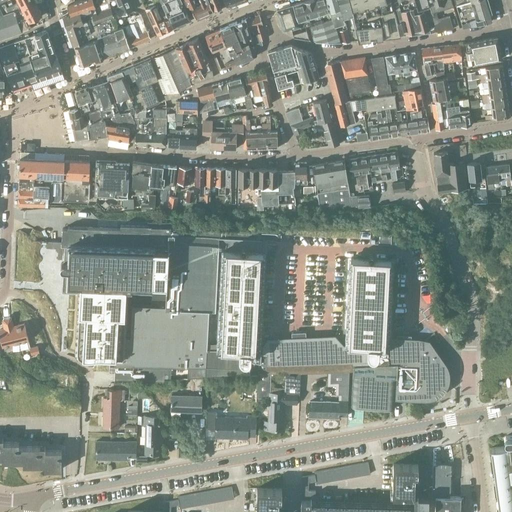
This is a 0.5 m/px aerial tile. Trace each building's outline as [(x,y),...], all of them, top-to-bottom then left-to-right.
[(17,0),(19,3),(17,4),(13,6),(9,7),(7,9),(4,5),(0,6),(0,9),(3,16),(14,12),(20,9),(34,2),(33,0),(17,0)] [(71,15),(63,18),(67,29),(73,47),(74,47),(89,42),(87,34),(92,33),(90,28),(96,27),(96,25),(97,24),(111,19),(114,18),(111,9),(110,7),(97,12),(92,0),(84,0),(78,2),(72,4),(67,6),(71,15)] [(97,0),(96,0),(100,6),(109,3),(109,1),(116,1),(117,4),(115,5),(116,7),(111,9),(114,18),(132,11),(127,0),(97,0)] [(166,15),(167,14),(173,29),(191,22),(181,0),(152,0),(154,3),(159,1),(166,15)] [(207,0),(184,0),(188,8),(190,7),(196,20),(213,12),(207,0)] [(208,0),(214,12),(222,9),(218,0),(208,0)] [(308,0),(304,2),(292,5),(295,15),(296,15),(297,19),(298,19),(300,27),(307,25),(309,25),(310,29),(314,41),(315,41),(321,42),(343,42),(335,18),(334,18),(333,15),(331,15),(330,11),(326,0),(308,0)] [(354,14),(349,0),(326,0),(330,11),(331,15),(333,15),(334,18),(335,18),(343,42),(359,42),(351,15),(354,14)] [(349,0),(354,14),(351,15),(359,42),(364,42),(401,38),(401,36),(392,2),(391,2),(390,0),(349,0)] [(390,0),(391,2),(392,2),(401,36),(406,35),(399,5),(402,4),(400,0),(390,0)] [(400,0),(402,4),(399,5),(404,25),(406,35),(407,37),(430,34),(429,30),(430,30),(424,9),(418,11),(417,8),(414,0),(400,0)] [(414,0),(417,8),(418,11),(424,9),(430,30),(429,30),(430,34),(436,32),(427,0),(414,0)] [(427,0),(436,32),(453,29),(449,16),(437,19),(436,12),(453,7),(452,3),(451,0),(427,0)] [(487,0),(473,0),(456,5),(463,28),(475,25),(492,22),(490,16),(492,16),(487,0)] [(0,39),(29,29),(27,25),(26,21),(28,20),(29,22),(42,16),(34,2),(20,9),(14,12),(3,16),(0,9),(0,39)] [(295,15),(292,5),(276,10),(282,31),(291,28),(292,30),(300,27),(298,19),(297,19),(296,15),(295,15)] [(146,10),(153,25),(167,19),(163,11),(158,13),(155,6),(146,10)] [(128,25),(122,27),(129,48),(151,39),(146,27),(145,28),(143,21),(144,21),(141,14),(128,19),(130,25),(128,25)] [(259,15),(245,19),(256,54),(262,45),(261,40),(266,38),(263,26),(262,25),(259,15)] [(97,24),(96,25),(96,27),(100,36),(97,37),(98,39),(104,58),(119,52),(116,43),(117,43),(114,37),(116,36),(115,31),(114,30),(111,19),(97,24)] [(167,19),(153,25),(157,36),(172,30),(167,19)] [(245,19),(233,23),(239,39),(242,47),(238,48),(243,62),(253,58),(256,57),(257,55),(256,54),(245,19)] [(233,23),(220,28),(230,55),(233,54),(237,64),(243,62),(238,48),(242,47),(239,39),(233,23)] [(309,40),(306,30),(310,29),(309,25),(307,25),(300,27),(292,30),(293,35),(297,39),(309,40)] [(89,42),(74,47),(76,54),(77,54),(80,65),(104,58),(98,39),(97,37),(100,36),(96,27),(90,28),(92,33),(87,34),(89,42)] [(122,27),(114,30),(115,31),(116,36),(114,37),(117,43),(116,43),(119,52),(130,49),(129,48),(122,27)] [(230,55),(220,28),(205,35),(220,72),(237,64),(233,54),(230,55)] [(47,30),(13,42),(18,58),(19,58),(30,54),(39,80),(61,72),(55,53),(54,53),(47,30)] [(497,38),(465,44),(466,51),(465,51),(467,59),(464,60),(465,66),(501,60),(497,38)] [(176,48),(192,84),(213,78),(212,73),(210,67),(198,39),(176,48)] [(13,43),(0,47),(0,56),(13,92),(16,91),(28,86),(23,72),(22,72),(18,61),(19,61),(13,43)] [(291,44),(267,51),(267,52),(268,52),(273,71),(274,73),(281,71),(281,73),(274,76),(278,89),(293,85),(292,79),(287,81),(285,73),(284,73),(284,70),(296,67),(300,83),(319,78),(311,53),(300,49),(294,47),(291,46),(291,44)] [(460,45),(451,46),(452,61),(460,61),(460,63),(462,63),(460,45)] [(451,46),(441,47),(443,63),(444,65),(446,64),(446,62),(452,61),(451,46)] [(441,47),(432,48),(434,64),(437,63),(437,69),(444,68),(443,63),(441,47)] [(164,93),(178,90),(192,84),(176,48),(151,59),(164,93)] [(434,64),(432,48),(422,49),(423,61),(424,65),(425,75),(429,75),(428,64),(434,64)] [(414,51),(399,53),(402,72),(417,70),(414,53),(414,51)] [(402,72),(399,53),(384,56),(384,57),(385,57),(388,74),(402,72)] [(30,57),(19,61),(18,61),(22,72),(23,72),(28,86),(39,82),(35,69),(30,57)] [(378,87),(379,87),(380,94),(390,92),(389,85),(388,85),(383,57),(372,59),(378,87)] [(132,102),(135,109),(144,107),(146,107),(167,100),(180,97),(178,90),(164,93),(151,59),(150,58),(134,66),(138,77),(135,78),(136,79),(127,83),(132,95),(131,96),(133,102),(132,102)] [(365,58),(340,61),(345,77),(342,78),(347,99),(353,98),(353,96),(371,93),(370,83),(369,83),(365,58)] [(340,61),(328,63),(325,66),(335,104),(347,101),(347,99),(342,78),(345,77),(340,61)] [(479,75),(479,79),(504,76),(502,65),(485,68),(486,74),(479,75)] [(134,66),(122,71),(127,83),(136,79),(135,78),(138,77),(134,66)] [(114,96),(119,114),(130,112),(135,122),(136,134),(138,134),(139,131),(138,130),(138,129),(139,129),(139,118),(139,113),(147,110),(146,107),(144,107),(135,109),(132,102),(133,102),(131,96),(132,95),(127,83),(122,71),(107,76),(108,80),(113,96),(114,96)] [(265,72),(245,77),(249,90),(254,89),(256,97),(262,95),(265,106),(271,105),(272,102),(271,93),(265,72)] [(446,73),(447,78),(448,81),(455,79),(454,72),(446,73)] [(488,88),(505,86),(504,76),(479,79),(480,84),(482,83),(483,89),(488,88)] [(245,77),(227,82),(232,99),(244,95),(248,110),(254,108),(249,90),(245,77)] [(429,81),(431,91),(456,87),(455,83),(448,84),(448,81),(447,78),(429,81)] [(102,117),(115,114),(119,114),(114,96),(113,96),(108,80),(89,86),(94,99),(97,99),(99,107),(100,109),(102,117)] [(469,89),(477,88),(476,80),(468,81),(469,89)] [(215,97),(210,98),(213,110),(219,108),(217,102),(228,99),(230,104),(233,103),(232,99),(227,82),(212,86),(215,97)] [(419,82),(404,84),(405,91),(407,91),(420,89),(419,82)] [(92,112),(100,109),(99,107),(97,99),(94,99),(89,86),(76,90),(75,92),(81,112),(91,109),(92,112)] [(201,101),(210,98),(215,97),(212,86),(198,90),(201,101)] [(482,96),(482,100),(507,96),(505,86),(488,88),(488,89),(483,89),(484,95),(482,96)] [(440,100),(446,99),(451,98),(450,92),(457,91),(457,90),(456,87),(431,91),(433,102),(440,100)] [(402,92),(404,101),(409,100),(423,98),(421,88),(420,89),(407,91),(405,91),(402,92)] [(368,112),(386,109),(390,109),(397,108),(395,95),(355,101),(357,111),(367,109),(368,112)] [(490,102),(491,109),(508,106),(507,96),(482,100),(483,104),(490,102)] [(210,98),(201,101),(201,113),(213,110),(210,98)] [(409,100),(404,101),(398,102),(400,111),(425,107),(423,98),(409,100)] [(291,125),(294,135),(299,145),(305,143),(303,139),(300,133),(303,131),(303,129),(314,125),(315,127),(316,128),(318,130),(320,131),(322,131),(324,131),(328,146),(339,145),(332,118),(327,99),(313,102),(318,120),(314,121),(313,117),(304,120),(291,125)] [(445,129),(443,119),(447,118),(446,108),(447,108),(446,99),(440,100),(441,103),(433,104),(437,130),(445,129)] [(471,109),(479,108),(478,100),(470,101),(471,109)] [(353,111),(357,111),(355,101),(350,101),(348,101),(347,101),(335,104),(341,127),(356,123),(353,111)] [(198,114),(198,103),(175,102),(176,121),(182,121),(182,113),(198,114)] [(508,106),(491,109),(492,115),(485,116),(485,120),(510,116),(508,106)] [(455,112),(460,112),(459,107),(447,109),(450,129),(462,127),(461,118),(456,119),(455,112)] [(69,110),(72,128),(87,125),(87,121),(83,121),(81,115),(79,115),(77,108),(69,110)] [(286,113),(291,125),(304,120),(299,108),(286,113)] [(109,139),(114,140),(115,131),(113,131),(112,129),(117,128),(115,114),(102,117),(100,109),(92,112),(88,113),(91,119),(87,121),(87,125),(72,128),(75,141),(89,138),(107,134),(109,139)] [(136,134),(136,144),(136,146),(166,147),(167,119),(165,119),(166,109),(153,109),(152,118),(139,118),(139,129),(138,129),(138,130),(139,131),(138,134),(136,134)] [(386,109),(387,117),(388,123),(389,123),(391,137),(400,136),(398,122),(392,123),(390,109),(386,109)] [(408,120),(410,134),(420,133),(416,110),(411,111),(412,120),(408,120)] [(416,110),(420,133),(430,131),(427,117),(423,118),(422,110),(416,110)] [(115,131),(114,140),(130,143),(129,130),(135,130),(135,122),(130,112),(119,114),(115,114),(117,128),(112,129),(113,131),(115,131)] [(460,112),(455,112),(456,119),(461,118),(462,127),(472,125),(470,114),(460,116),(460,112)] [(377,113),(378,117),(378,118),(381,139),(391,137),(389,123),(388,123),(387,117),(382,118),(381,113),(377,113)] [(398,122),(400,136),(410,134),(408,120),(402,121),(401,113),(397,114),(398,122)] [(381,139),(378,118),(379,125),(373,125),(373,121),(368,122),(371,140),(381,139)] [(212,149),(224,149),(225,132),(225,127),(212,126),(212,124),(212,120),(202,120),(202,136),(212,137),(212,149)] [(263,131),(257,132),(258,149),(268,149),(267,124),(263,124),(263,131)] [(271,124),(267,124),(268,149),(279,148),(278,131),(271,131),(271,124)] [(225,132),(224,149),(237,150),(237,138),(244,138),(244,125),(233,125),(233,132),(225,132)] [(258,149),(257,132),(251,132),(250,125),(246,125),(247,150),(258,149)] [(168,147),(197,148),(197,137),(196,137),(196,128),(182,128),(182,130),(175,129),(175,136),(170,135),(169,135),(168,147)] [(303,131),(300,133),(303,139),(310,136),(307,130),(303,131)] [(356,134),(357,142),(368,140),(367,132),(356,134)] [(387,154),(390,172),(391,181),(396,180),(395,170),(399,169),(397,152),(387,154)] [(446,152),(433,153),(437,181),(437,185),(438,193),(439,193),(467,190),(466,187),(464,171),(464,164),(463,162),(448,164),(446,152)] [(377,155),(380,173),(390,172),(387,154),(377,155)] [(377,155),(367,157),(369,171),(375,170),(375,175),(380,174),(380,173),(377,155)] [(362,178),(362,184),(363,189),(368,188),(366,174),(370,173),(369,171),(367,157),(358,158),(360,172),(361,172),(362,178)] [(19,175),(18,198),(33,199),(33,195),(34,195),(34,185),(34,181),(34,176),(35,159),(20,158),(19,175)] [(350,173),(355,173),(357,185),(362,184),(362,178),(361,172),(360,172),(358,158),(348,159),(350,173)] [(18,198),(18,207),(28,207),(28,208),(34,208),(34,207),(46,208),(46,204),(48,204),(50,160),(35,159),(34,176),(34,181),(34,185),(34,195),(33,195),(33,199),(18,198)] [(50,160),(48,204),(49,204),(49,202),(63,203),(63,200),(62,200),(64,160),(57,160),(50,160)] [(64,160),(62,200),(63,200),(88,201),(88,200),(90,162),(90,161),(64,160)] [(343,160),(312,165),(316,187),(317,195),(320,215),(352,210),(350,197),(349,190),(344,160),(343,160)] [(121,198),(123,198),(128,198),(128,180),(131,181),(130,198),(133,198),(146,200),(146,194),(149,194),(149,203),(141,203),(141,208),(154,208),(154,206),(155,187),(148,186),(151,164),(130,161),(130,163),(95,162),(94,196),(96,196),(121,198)] [(480,162),(468,164),(470,180),(481,179),(480,162)] [(295,163),(295,171),(295,180),(307,180),(307,163),(295,163)] [(163,165),(151,164),(148,186),(155,187),(154,206),(156,206),(157,199),(159,200),(161,189),(163,189),(164,176),(162,176),(163,165)] [(511,183),(510,164),(498,165),(500,183),(502,183),(502,181),(505,180),(506,186),(511,185),(511,183)] [(177,166),(163,165),(162,176),(164,176),(163,189),(161,189),(159,200),(157,199),(156,206),(164,207),(167,192),(169,192),(170,189),(169,189),(170,183),(174,184),(177,166)] [(500,183),(498,165),(486,166),(489,188),(493,187),(492,182),(498,181),(498,183),(500,183)] [(191,166),(179,166),(176,184),(189,185),(191,166)] [(201,192),(205,193),(205,167),(195,167),(194,184),(201,184),(201,192)] [(209,185),(215,185),(216,167),(205,167),(205,193),(208,193),(209,185)] [(221,185),(221,193),(221,196),(215,196),(215,204),(224,204),(225,193),(226,168),(216,167),(215,185),(221,185)] [(226,168),(225,193),(229,193),(229,185),(236,186),(236,168),(226,168)] [(238,200),(237,205),(237,210),(264,211),(264,204),(262,204),(260,189),(279,189),(278,172),(278,169),(238,168),(238,200)] [(295,171),(278,172),(279,189),(260,189),(262,204),(264,204),(295,204),(294,198),(293,198),(293,187),(294,187),(295,180),(295,171)] [(392,183),(393,193),(405,191),(404,181),(392,183)] [(187,190),(185,201),(183,200),(183,207),(192,208),(192,203),(192,202),(193,197),(194,191),(187,190)] [(369,195),(350,197),(352,210),(370,208),(369,195)] [(170,196),(169,197),(168,207),(177,207),(178,202),(178,197),(170,196)] [(120,208),(123,208),(123,203),(123,198),(121,198),(120,198),(118,200),(118,205),(109,205),(109,206),(107,207),(107,210),(120,210),(120,208)] [(128,198),(123,198),(123,203),(123,208),(134,208),(133,198),(130,198),(128,198)] [(21,242),(19,293),(33,302),(43,312),(47,322),(52,333),(60,352),(67,353),(70,286),(81,287),(81,294),(78,336),(79,336),(79,340),(78,340),(78,348),(78,349),(78,352),(80,355),(82,357),(85,358),(87,358),(94,358),(94,362),(93,370),(109,371),(109,374),(115,374),(114,381),(163,382),(164,380),(257,376),(271,375),(278,375),(284,375),(285,375),(299,374),(328,373),(328,372),(348,372),(352,371),(351,407),(353,407),(394,409),(395,399),(402,399),(402,400),(420,401),(421,398),(424,398),(430,398),(435,396),(436,395),(438,397),(440,397),(442,396),(443,394),(443,392),(442,390),(443,389),(445,384),(447,378),(446,372),(445,368),(444,367),(425,342),(424,341),(434,334),(442,329),(431,313),(429,280),(419,243),(416,241),(391,240),(391,236),(378,236),(378,239),(370,239),(337,238),(337,240),(281,237),(262,236),(262,238),(170,232),(170,229),(145,227),(122,226),(121,231),(67,228),(67,230),(63,229),(62,244),(21,242)] [(0,328),(0,339),(2,347),(29,341),(25,327),(14,329),(12,319),(10,318),(4,319),(3,321),(4,328),(0,328)] [(29,349),(31,356),(39,354),(38,346),(29,349)] [(346,415),(348,372),(328,372),(328,373),(328,385),(336,385),(336,394),(339,394),(339,403),(310,402),(309,417),(339,418),(339,415),(346,415)] [(257,376),(256,390),(257,390),(257,401),(269,401),(268,422),(264,422),(263,429),(268,429),(268,430),(283,431),(284,404),(296,404),(296,397),(299,397),(299,374),(285,375),(284,388),(270,387),(271,375),(257,376)] [(51,377),(43,377),(45,385),(51,384),(51,377)] [(138,389),(137,398),(150,398),(143,392),(138,389)] [(122,398),(122,390),(107,390),(107,398),(104,398),(103,427),(119,428),(120,398),(122,398)] [(201,411),(202,396),(172,396),(172,415),(187,415),(187,411),(201,411)] [(128,417),(137,417),(138,401),(132,401),(132,406),(128,406),(128,417)] [(0,402),(0,403),(3,415),(3,417),(9,415),(6,402),(0,402)] [(6,402),(9,415),(9,417),(15,415),(11,402),(6,402)] [(11,402),(15,415),(15,417),(20,415),(17,402),(11,402)] [(17,402),(20,415),(21,417),(27,415),(23,402),(17,402)] [(23,402),(27,415),(27,417),(32,415),(29,402),(23,402)] [(29,402),(32,415),(33,417),(38,415),(35,402),(29,402)] [(35,402),(38,415),(38,417),(44,415),(41,402),(35,402)] [(41,402),(44,415),(44,417),(50,415),(47,402),(41,402)] [(50,416),(56,415),(52,402),(47,402),(50,415),(50,416)] [(56,416),(61,415),(58,402),(52,402),(56,415),(56,416)] [(62,416),(67,415),(64,402),(58,402),(61,415),(62,416)] [(68,416),(73,415),(70,402),(64,402),(67,415),(68,416)] [(80,415),(82,402),(70,402),(73,415),(74,416),(80,415)] [(208,429),(216,430),(216,438),(248,439),(248,436),(256,437),(257,417),(248,416),(248,419),(217,418),(217,413),(209,413),(208,429)] [(146,454),(161,454),(162,424),(160,424),(160,417),(144,416),(144,424),(147,424),(146,454)] [(511,511),(511,435),(507,436),(506,436),(504,438),(503,440),(504,442),(506,443),(507,446),(491,448),(499,511),(511,511)] [(0,457),(2,457),(2,462),(24,462),(24,466),(45,466),(45,470),(62,470),(62,451),(46,451),(46,447),(20,447),(20,443),(3,443),(3,439),(0,438),(0,457)] [(136,457),(136,442),(129,442),(97,442),(97,460),(129,460),(129,457),(136,457)] [(368,462),(361,463),(363,475),(370,474),(368,462)] [(361,463),(355,464),(357,476),(363,475),(361,463)] [(355,464),(349,465),(351,477),(357,476),(355,464)] [(393,464),(392,489),(392,496),(414,497),(414,495),(415,474),(418,475),(418,464),(393,464)] [(448,497),(449,464),(432,464),(431,496),(434,496),(433,511),(461,511),(462,505),(459,505),(459,497),(448,497)] [(349,465),(343,466),(345,478),(351,477),(349,465)] [(343,466),(337,467),(340,479),(345,478),(343,466)] [(337,467),(331,468),(334,480),(340,479),(337,467)] [(331,468),(326,470),(328,481),(334,480),(331,468)] [(326,470),(320,471),(322,482),(328,481),(326,470)] [(320,471),(314,472),(314,475),(316,482),(316,483),(322,482),(320,471)] [(308,483),(316,482),(314,475),(302,477),(301,496),(315,496),(315,492),(315,491),(308,491),(308,487),(308,483)] [(231,486),(225,487),(227,499),(233,498),(231,486)] [(219,488),(221,500),(227,499),(225,487),(219,488)] [(257,487),(256,511),(278,511),(279,499),(281,499),(281,488),(257,487)] [(219,488),(213,489),(215,501),(221,500),(219,488)] [(213,489),(207,490),(209,502),(215,501),(213,489)] [(207,490),(201,492),(204,503),(209,502),(207,490)] [(201,492),(195,493),(198,504),(204,503),(201,492)] [(195,493),(190,494),(192,505),(198,504),(195,493)] [(190,494),(184,495),(186,507),(192,505),(190,494)] [(184,495),(178,496),(178,499),(179,504),(180,508),(186,507),(184,495)] [(417,511),(428,511),(428,496),(418,496),(418,506),(417,511)] [(166,502),(165,511),(170,511),(171,505),(179,504),(178,499),(166,502)] [(409,511),(410,506),(311,504),(312,501),(301,501),(301,511),(409,511)]
